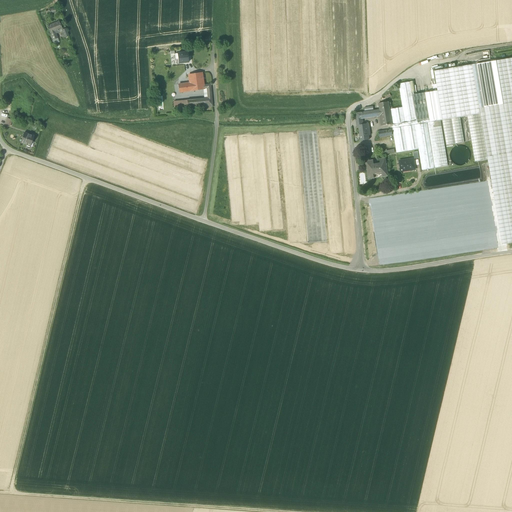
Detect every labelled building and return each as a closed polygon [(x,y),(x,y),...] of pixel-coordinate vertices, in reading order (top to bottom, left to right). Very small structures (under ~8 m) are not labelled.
[(47,27),(53,40),(58,39),(56,34),(59,33),(58,30),(62,29),(59,22),(47,27)] [(474,64),(491,61),(489,50),(467,54),(468,59),(474,58),(474,64)] [(178,59),(179,63),(189,62),(188,53),(175,54),(176,59),(178,59)] [(438,91),(425,93),(430,122),(441,120),(441,121),(442,120),(461,117),(467,116),(481,114),(488,157),(511,152),(511,58),(434,71),(438,91)] [(189,75),(190,83),(203,81),(202,73),(189,75)] [(204,85),(203,81),(190,83),(179,85),(180,92),(203,89),(207,89),(211,90),(210,84),(204,85)] [(422,170),(435,168),(427,123),(430,122),(425,93),(412,95),(412,93),(410,82),(399,84),(403,107),(390,109),(392,125),(397,153),(419,149),(422,170)] [(187,100),(188,109),(212,107),(211,93),(211,90),(207,89),(207,94),(208,99),(204,99),(187,100)] [(173,101),(174,110),(188,109),(187,100),(173,101)] [(381,116),(382,126),(392,125),(390,109),(388,102),(379,103),(380,110),(381,116)] [(355,115),(356,120),(363,119),(381,116),(380,110),(360,113),(355,114),(355,115)] [(467,116),(475,162),(488,160),(488,157),(481,114),(467,116)] [(442,120),(446,146),(465,143),(461,117),(442,120)] [(359,126),(361,141),(369,139),(369,135),(370,135),(369,124),(363,125),(363,119),(356,120),(357,126),(359,126)] [(427,123),(435,168),(448,166),(441,121),(441,120),(430,122),(427,123)] [(27,145),(31,146),(34,137),(24,133),(20,143),(27,145)] [(450,153),(450,157),(451,161),(454,164),(457,166),(461,166),(465,164),(468,162),(470,158),(470,154),(469,151),(466,148),(462,146),(458,146),(455,147),(452,150),(450,153)] [(491,179),(502,245),(511,242),(511,152),(488,157),(488,160),(491,179)] [(366,162),(369,179),(374,178),(373,174),(382,173),(382,175),(388,174),(385,159),(380,160),(380,164),(374,165),(373,161),(366,162)] [(413,159),(399,161),(400,165),(402,172),(403,172),(402,171),(410,170),(415,170),(413,159)]
